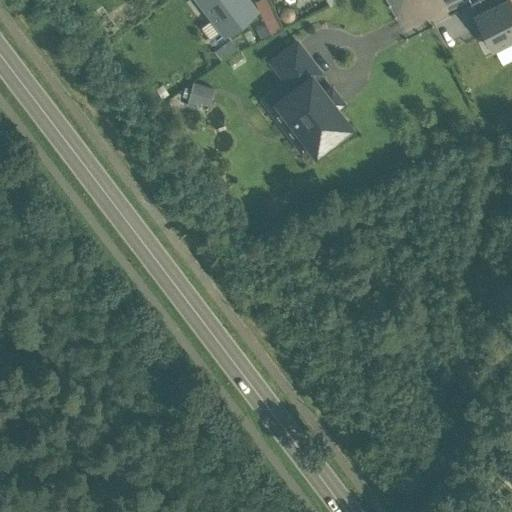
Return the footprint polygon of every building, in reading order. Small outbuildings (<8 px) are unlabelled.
[(247,0),(198,0),(225,33),(255,10),(247,0)] [(511,7),(508,0),(476,17),(492,49),(511,38),(511,7)] [(266,33),(280,28),(270,1),(256,6),(266,33)] [(275,60),(295,88),(309,78),(317,72),(296,45),(275,60)] [(276,103),(315,151),(347,125),(309,78),(295,88),(276,103)] [(190,98),(210,103),(214,86),(194,81),(190,98)]
